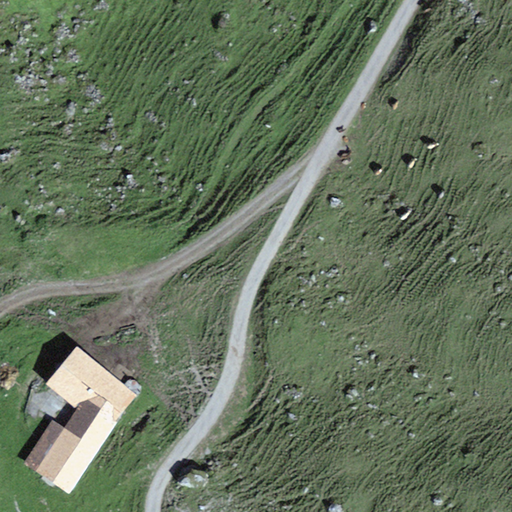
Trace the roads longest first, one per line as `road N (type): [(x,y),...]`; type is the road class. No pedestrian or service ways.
road 1 (track): [(414,0),(256,275),(226,396),(167,468),(153,511)]
road 2 (track): [(0,316),(46,294),(145,287),(314,175)]
